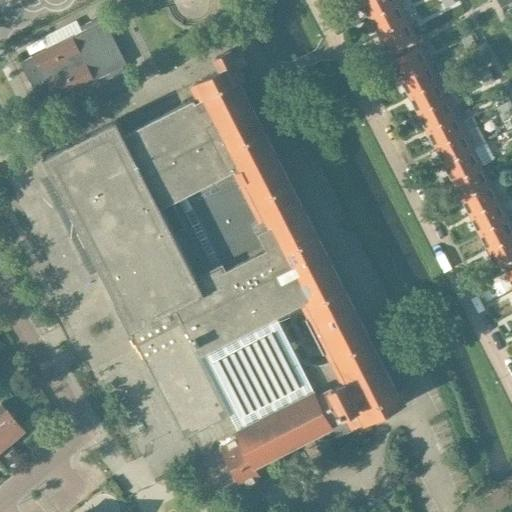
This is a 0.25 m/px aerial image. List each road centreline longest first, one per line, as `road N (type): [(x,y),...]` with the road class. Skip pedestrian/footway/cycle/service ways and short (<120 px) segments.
road 1 (residential): [(511,384),(317,0)]
road 2 (residential): [(0,287),(78,419),(75,443),(0,507)]
